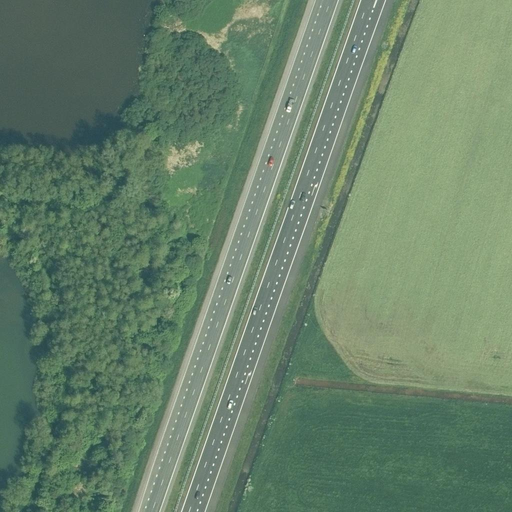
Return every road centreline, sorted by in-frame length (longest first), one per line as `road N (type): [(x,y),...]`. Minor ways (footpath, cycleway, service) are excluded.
road 1 (motorway): [(188,511),(368,0)]
road 2 (motorway): [(329,0),(151,511)]
